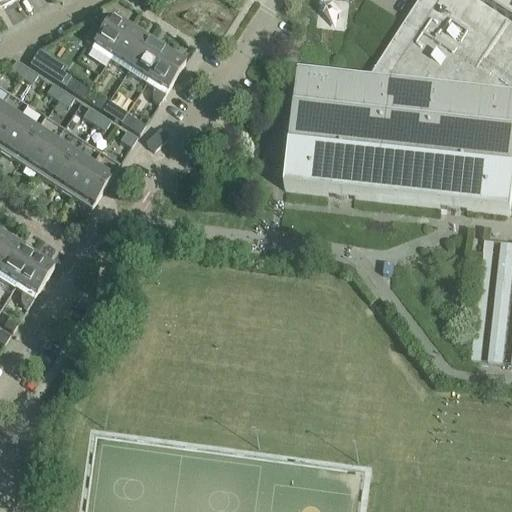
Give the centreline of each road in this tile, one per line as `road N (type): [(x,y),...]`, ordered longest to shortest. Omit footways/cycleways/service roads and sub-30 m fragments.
road 1 (residential): [(150,192),(275,0)]
road 2 (residential): [(0,388),(65,279)]
